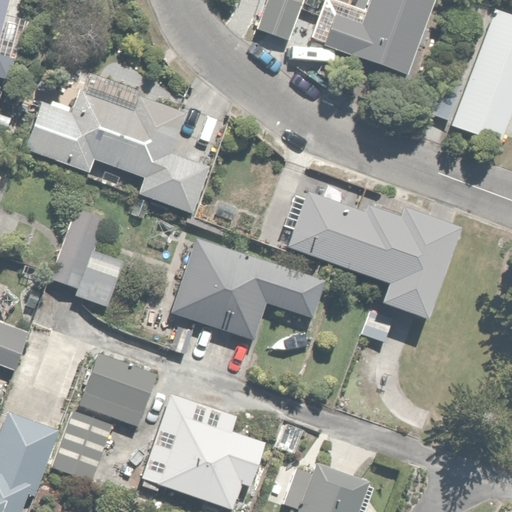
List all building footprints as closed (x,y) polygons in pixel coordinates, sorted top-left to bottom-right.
[(302,0),(262,0),(252,28),(288,41),(302,0)] [(402,78),(430,0),(366,0),(358,22),(331,13),(319,48),(402,78)] [(501,148),(511,115),(511,18),(488,10),(464,82),(438,74),(424,115),(448,123),(446,129),(501,148)] [(71,113),(37,102),(21,150),(87,172),(91,160),(140,177),(135,191),(190,209),(204,167),(169,155),(183,113),(136,97),(132,108),(79,91),(71,113)] [(304,198),(290,193),(278,228),(290,233),(285,248),(382,284),(375,304),(420,321),(454,228),(398,208),(396,214),(367,204),(364,214),(306,193),(304,198)] [(106,216),(75,205),(47,280),(78,291),(106,216)] [(264,304),(306,318),(317,284),(190,242),(166,315),(239,339),(227,374),(241,379),(255,334),(264,304)] [(0,322),(0,369),(12,374),(27,333),(0,322)] [(154,377),(94,353),(90,364),(80,360),(55,425),(66,429),(50,469),(88,484),(112,421),(133,429),(154,377)] [(160,485),(237,511),(264,444),(232,431),(236,420),(171,394),(135,484),(157,493),(159,488),(160,485)] [(0,511),(19,511),(25,498),(32,500),(58,430),(7,411),(0,429),(0,511)] [(355,511),(364,485),(365,480),(313,464),(310,475),(291,469),(280,505),(292,509),(291,511),(355,511)]
